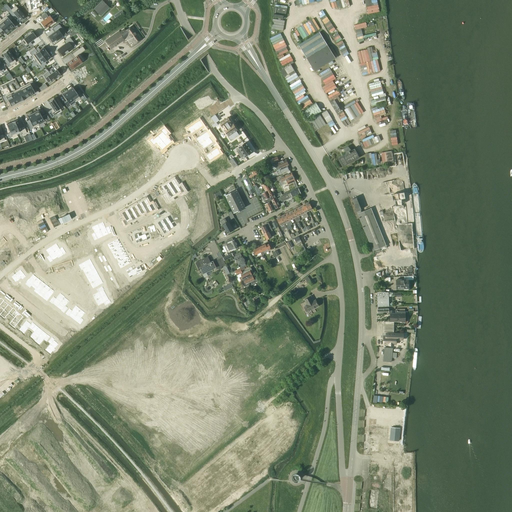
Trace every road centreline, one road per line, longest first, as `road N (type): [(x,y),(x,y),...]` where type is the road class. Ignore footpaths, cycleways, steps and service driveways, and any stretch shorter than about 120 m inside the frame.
road 1 (secondary): [(253,59),(321,168),(355,257),(361,336),(349,495)]
road 2 (residential): [(235,487),(269,450),(280,392),(268,352),(241,324),(191,333)]
road 3 (secondary): [(0,177),(96,139),(198,50)]
road 4 (residential): [(0,119),(68,79),(32,21),(0,47)]
road 5 (unclassified): [(282,144),(191,36)]
road 6 (unclassified): [(299,511),(336,375)]
road 7 (unknown): [(287,15),(288,44),(346,133)]
road 8 (unclassified): [(349,495),(336,375)]
